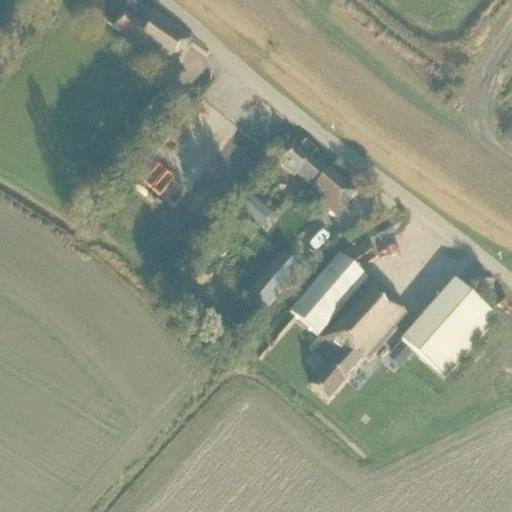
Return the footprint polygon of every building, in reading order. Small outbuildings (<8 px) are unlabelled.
[(119,44),(132,53),(135,49),(168,72),(190,39),(152,13),(150,17),(130,3),(112,29),(124,38),(119,44)] [(50,33),(60,22),(53,16),(43,27),(46,29),(50,33)] [(37,40),(46,29),(43,27),(40,24),(31,35),(37,40)] [(138,121),(148,131),(171,106),(160,96),(138,121)] [(330,171),(326,176),(308,161),(314,154),(304,145),(298,152),(292,147),(276,165),(293,180),(296,177),(312,192),(308,196),(335,219),(357,194),(330,171)] [(280,258),(256,286),(248,296),(266,311),(298,273),(280,258)] [(309,389),(327,404),(364,362),(368,366),(408,319),(339,259),(290,316),(337,357),(309,389)] [(200,291),(212,278),(200,268),(189,280),(200,291)] [(496,322),(479,307),(454,285),(401,345),(444,382),(496,322)] [(387,361),(399,372),(411,358),(399,347),(387,361)]
